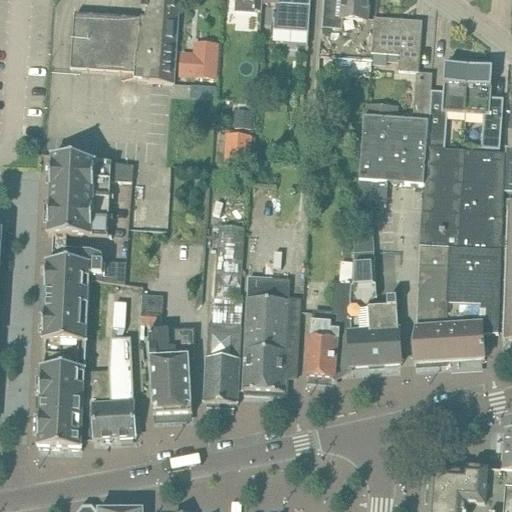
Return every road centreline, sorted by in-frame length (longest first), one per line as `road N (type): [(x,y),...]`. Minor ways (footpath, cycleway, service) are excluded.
road 1 (tertiary): [(371,430),(7,500)]
road 2 (residential): [(7,500),(23,220)]
road 3 (tertiary): [(371,430),(511,399)]
